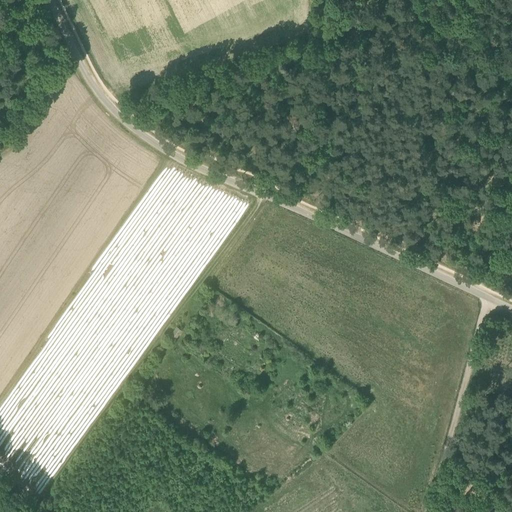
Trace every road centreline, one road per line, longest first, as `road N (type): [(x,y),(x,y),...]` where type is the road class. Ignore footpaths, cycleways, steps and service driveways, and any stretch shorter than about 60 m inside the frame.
road 1 (unclassified): [(49,0),(97,91),(165,149),(511,309)]
road 2 (track): [(425,511),(488,298)]
